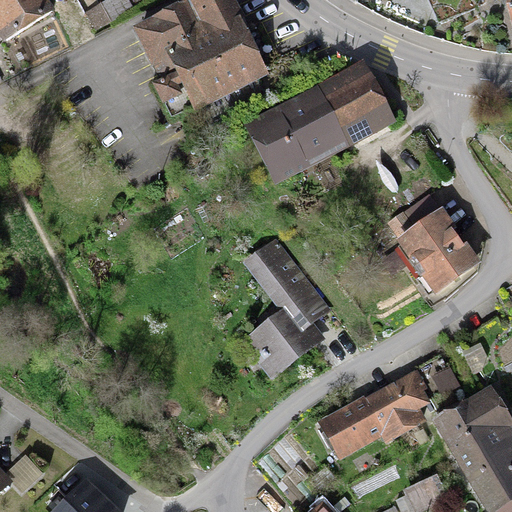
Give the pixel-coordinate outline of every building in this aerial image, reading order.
[(0,0),(0,30),(7,41),(52,12),(43,0),(0,0)] [(112,0),(88,14),(97,29),(132,10),(126,0),(112,0)] [(156,90),(171,121),(258,78),(232,25),(240,21),(228,0),(204,0),(139,34),(165,86),(156,90)] [(479,0),(429,0),(441,24),(482,5),(479,0)] [(276,175),(385,118),(363,76),(254,133),(276,175)] [(438,291),(473,266),(440,219),(404,244),(438,291)] [(249,266),(289,318),(253,345),(273,370),(309,342),(306,337),(314,332),(308,324),(324,311),(301,281),(303,279),(282,252),(279,253),(274,247),(249,266)] [(463,346),(484,378),(511,359),(511,339),(500,322),(463,346)] [(421,423),(414,409),(427,402),(421,393),(425,391),(433,405),(459,390),(442,359),(400,384),(407,397),(403,400),(395,387),(324,427),(340,456),(382,432),(387,442),(421,423)] [(493,511),(511,511),(511,433),(488,394),(440,424),(455,456),(458,454),(493,511)] [(21,470),(7,484),(20,498),(34,484),(21,470)] [(435,483),(396,501),(401,511),(413,511),(415,511),(419,511),(448,498),(444,490),(439,492),(435,483)] [(110,511),(86,488),(62,511),(110,511)]
